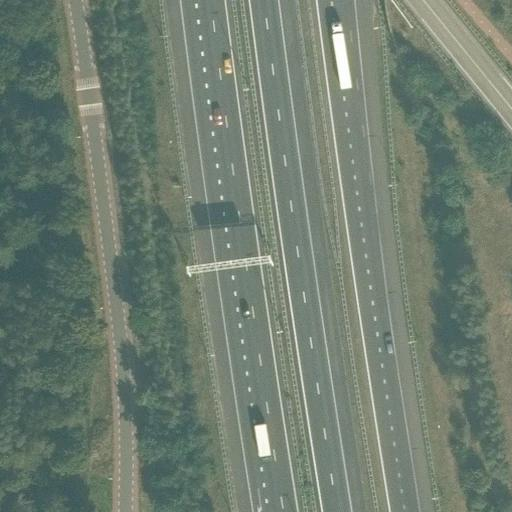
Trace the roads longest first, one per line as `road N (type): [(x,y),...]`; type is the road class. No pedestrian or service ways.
road 1 (motorway): [(213,0),(283,511)]
road 2 (motorway): [(337,511),(267,0)]
road 3 (motorway): [(403,511),(338,0)]
road 4 (unclassified): [(72,0),(124,351),(130,511)]
road 5 (secondary): [(413,0),(511,121)]
road 6 (secondary): [(511,95),(430,0)]
